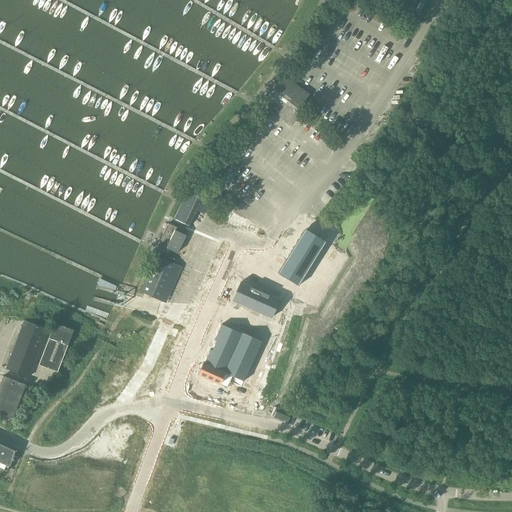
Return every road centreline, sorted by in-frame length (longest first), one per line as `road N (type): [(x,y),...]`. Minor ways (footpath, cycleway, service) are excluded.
road 1 (residential): [(136,498),(172,405),(279,427),(445,495),(511,501)]
road 2 (residential): [(0,472),(45,487),(136,498)]
